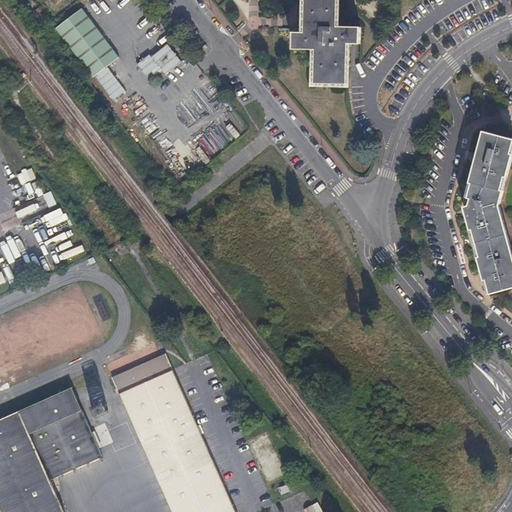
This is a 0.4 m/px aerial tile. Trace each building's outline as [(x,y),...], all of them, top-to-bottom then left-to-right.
[(317,85),(349,86),(350,44),(361,44),(362,28),(338,27),(338,0),(305,0),(304,35),(294,35),(294,51),(317,52),(317,85)] [(91,78),(118,58),(81,8),(54,28),(91,78)] [(180,64),(166,46),(150,59),(147,56),(135,66),(145,78),(158,68),(164,77),(180,64)] [(94,78),(113,100),(125,90),(105,68),(94,78)] [(485,280),(486,280),(487,279),(491,293),(511,287),(511,250),(502,214),(499,204),(510,164),(511,156),(511,154),(510,154),(511,147),(511,139),(484,132),(470,183),(472,184),(469,198),(472,199),(470,206),(465,207),(485,280)] [(15,174),(20,188),(28,185),(23,171),(15,174)] [(232,511),(188,414),(185,407),(169,370),(116,395),(148,469),(167,511),(232,511)] [(100,458),(68,389),(0,419),(0,511),(60,511),(47,482),(100,458)] [(101,403),(88,407),(92,416),(104,412),(101,403)] [(307,511),(322,511),(319,503),(305,507),(307,511)]
